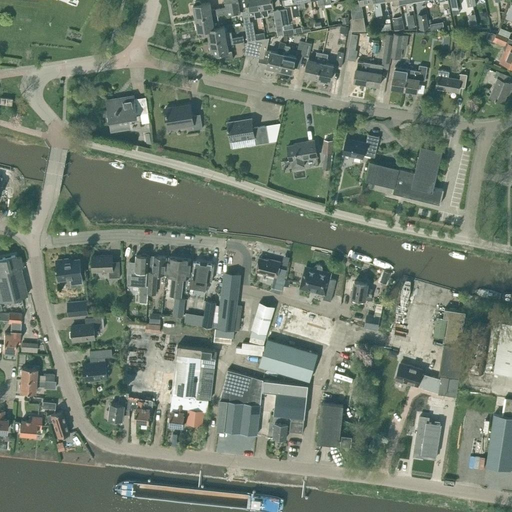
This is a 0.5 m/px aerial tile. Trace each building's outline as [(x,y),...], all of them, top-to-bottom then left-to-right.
[(196,17),(213,14),(227,12),(227,15),(234,14),(231,0),(224,0),(225,2),(225,6),(212,8),(210,2),(201,3),(201,2),(200,1),(195,2),(194,3),(194,4),(194,5),(196,17)] [(238,0),(231,0),(234,14),(240,13),(238,0)] [(256,16),(262,15),(259,0),(246,0),(248,9),(255,8),(256,16)] [(272,0),(259,0),(262,15),(268,14),(267,6),(274,5),(272,0)] [(299,8),(297,0),(283,0),(284,3),(291,2),(294,16),(300,15),(299,8)] [(297,0),(299,8),(305,7),(303,0),(297,0)] [(376,8),(374,0),(360,0),(361,3),(368,2),(369,9),(375,8),(376,8)] [(374,0),(376,8),(375,8),(376,15),(377,15),(383,14),(382,7),(380,0),(374,0)] [(450,0),(452,9),(459,8),(457,0),(450,0)] [(476,5),(474,0),(466,0),(468,6),(471,6),(473,5),(474,9),(477,9),(476,5)] [(351,5),(353,18),(353,19),(352,31),(366,30),(363,16),(361,4),(351,5)] [(280,9),(284,34),(285,35),(295,33),(293,24),(289,24),(286,8),(280,9)] [(273,10),(275,18),(278,35),(284,34),(280,9),(273,10)] [(248,41),(256,39),(253,21),(251,21),(249,10),(242,11),(248,41)] [(475,13),(469,15),(471,26),(477,24),(475,13)] [(215,27),(213,14),(196,17),(198,31),(208,29),(208,28),(215,27)] [(404,28),(403,18),(393,19),(395,30),(404,28)] [(419,22),(420,30),(429,28),(428,21),(419,22)] [(208,28),(208,29),(210,41),(232,37),(231,32),(226,33),(225,25),(215,27),(208,28)] [(347,34),(348,27),(341,26),(340,33),(347,34)] [(511,28),(502,26),(501,32),(511,35),(511,31),(511,28)] [(394,32),(394,35),(392,45),(393,45),(401,47),(403,34),(394,32)] [(496,34),(493,41),(494,41),(503,45),(503,47),(504,50),(499,62),(503,63),(511,66),(511,45),(506,43),(509,37),(497,32),(496,34)] [(348,59),(356,60),(357,50),(356,50),(358,34),(352,33),(348,59)] [(375,33),(374,44),(379,44),(380,39),(384,39),(385,35),(380,35),(380,34),(375,33)] [(387,36),(386,42),(383,60),(390,61),(392,45),(394,35),(387,34),(387,36)] [(243,35),(232,37),(210,41),(212,54),(214,54),(214,55),(234,59),(232,51),(229,51),(228,44),(239,42),(244,41),(244,40),(243,35)] [(275,68),(280,69),(285,45),(286,43),(280,41),(278,52),(266,49),(269,38),(266,38),(263,39),(259,57),(258,62),(268,64),(267,67),(268,67),(267,70),(274,71),(275,68)] [(260,39),(256,39),(248,41),(247,41),(247,43),(246,43),(254,45),(252,56),(258,57),(259,57),(263,39),(260,39)] [(296,53),(303,55),(306,42),(300,40),(296,53)] [(312,43),(306,42),(303,55),(309,56),(312,43)] [(254,45),(246,43),(244,54),(252,56),(254,45)] [(280,69),(293,72),(296,56),(289,54),(291,46),(285,45),(280,69)] [(308,59),(304,75),(317,78),(323,52),(317,51),(315,60),(308,59)] [(338,51),(336,65),(342,66),(344,52),(338,51)] [(317,78),(330,81),(334,64),(326,63),(328,54),(323,52),(317,78)] [(357,60),(354,81),(367,83),(370,62),(363,61),(357,60)] [(370,62),(367,83),(380,85),(383,64),(377,63),(370,62)] [(486,64),(483,69),(489,72),(492,67),(486,64)] [(408,68),(404,89),(418,91),(419,79),(425,80),(427,66),(419,65),(419,70),(415,69),(415,70),(408,68)] [(395,66),(391,87),(404,89),(408,68),(401,67),(395,66)] [(439,69),(436,88),(458,91),(459,86),(465,87),(467,74),(461,73),(460,79),(448,77),(449,71),(439,69)] [(508,95),(510,90),(511,86),(511,83),(508,82),(510,76),(496,71),(494,76),(497,77),(490,96),(504,102),(507,94),(508,95)] [(134,95),(107,100),(110,121),(112,121),(114,129),(128,127),(127,119),(137,117),(137,114),(149,112),(146,97),(134,99),(134,95)] [(192,115),(191,104),(165,108),(168,127),(193,123),(194,129),(203,128),(201,113),(192,115)] [(267,125),(253,127),(252,118),(228,122),(231,140),(255,136),(256,144),(263,142),(262,138),(268,137),(267,125)] [(366,143),(346,138),(343,153),(363,157),(364,154),(375,157),(380,136),(368,134),(366,143)] [(294,143),(294,145),(288,146),(290,161),(291,160),(293,168),(300,167),(305,166),(304,158),(317,156),(315,139),(294,143)] [(434,186),(442,150),(422,145),(415,172),(370,162),(366,180),(394,186),(392,193),(440,204),(444,189),(434,186)] [(324,160),(323,168),(330,169),(331,161),(332,152),(329,151),(325,151),(324,160)] [(128,282),(128,284),(140,285),(141,285),(140,303),(147,303),(148,293),(148,286),(146,286),(148,265),(150,265),(154,265),(154,256),(151,255),(149,255),(147,255),(146,253),(143,253),(142,254),(136,254),(136,261),(129,261),(128,282)] [(15,257),(15,255),(0,258),(0,300),(27,294),(20,267),(22,267),(20,256),(15,257)] [(109,277),(120,277),(120,261),(113,261),(112,255),(92,256),(93,270),(109,270),(109,277)] [(148,286),(148,293),(157,294),(158,277),(159,277),(159,273),(165,274),(166,256),(154,255),(154,256),(154,265),(153,273),(150,272),(149,272),(148,286)] [(83,284),(80,260),(80,258),(71,259),(71,257),(56,259),(59,281),(70,279),(71,286),(83,284)] [(169,296),(176,297),(180,258),(169,257),(167,274),(172,275),(169,296)] [(256,271),(275,276),(272,287),(282,290),(287,269),(279,268),(281,261),(273,259),(272,260),(259,257),(256,271)] [(191,259),(180,258),(176,297),(181,297),(183,276),(189,277),(191,259)] [(191,277),(189,288),(194,288),(206,290),(208,279),(212,280),(214,264),(212,264),(213,262),(196,260),(196,262),(193,261),(191,277)] [(299,288),(324,294),(323,299),(331,301),(336,279),(331,278),(332,272),(322,270),(322,267),(321,265),(319,264),(317,264),(315,265),(314,268),(305,265),(299,288)] [(386,284),(390,272),(384,270),(380,282),(386,284)] [(224,278),(218,328),(234,330),(240,280),(224,278)] [(373,289),(367,288),(368,283),(355,281),(354,290),(352,290),(351,295),(353,296),(352,297),(371,300),(373,289)] [(175,297),(173,315),(183,316),(185,298),(175,297)] [(87,300),(68,302),(69,315),(88,313),(87,300)] [(216,302),(206,301),(202,326),(212,327),(216,302)] [(260,302),(251,329),(267,334),(275,306),(260,302)] [(375,310),(375,313),(379,314),(381,314),(383,304),(382,303),(377,302),(375,310)] [(337,320),(282,303),(274,328),(275,329),(274,333),(285,337),(286,332),(329,345),(337,320)] [(448,318),(445,343),(444,343),(439,373),(459,376),(464,346),(460,345),(463,328),(466,328),(467,324),(464,324),(466,311),(445,308),(444,317),(448,318)] [(20,341),(21,320),(22,312),(9,311),(8,322),(12,322),(11,333),(5,333),(3,350),(15,351),(16,341),(20,341)] [(161,313),(150,312),(150,322),(160,323),(161,313)] [(367,314),(364,327),(378,329),(380,316),(367,314)] [(85,318),(86,324),(72,325),(72,326),(73,336),(73,340),(88,339),(95,338),(94,328),(104,327),(103,316),(85,318)] [(496,329),(500,330),(495,370),(511,372),(511,321),(502,320),(502,322),(497,321),(496,329)] [(463,371),(483,374),(490,324),(472,321),(463,371)] [(145,332),(160,333),(161,324),(146,323),(145,332)] [(218,328),(214,327),(213,336),(233,338),(234,330),(218,328)] [(177,353),(178,346),(176,345),(169,344),(170,335),(130,330),(124,377),(123,390),(120,392),(120,393),(128,394),(129,397),(152,400),(152,399),(153,392),(172,394),(177,353)] [(260,365),(310,380),(318,353),(268,338),(260,365)] [(23,349),(39,350),(40,341),(23,340),(23,349)] [(178,346),(177,353),(216,357),(217,350),(213,350),(178,346)] [(112,356),(112,348),(90,350),(91,358),(93,358),(93,363),(84,364),(85,380),(107,378),(106,362),(105,362),(105,357),(112,356)] [(172,398),(171,404),(185,406),(184,415),(185,415),(188,415),(189,409),(204,411),(207,412),(208,400),(208,399),(211,399),(211,398),(215,366),(216,357),(177,353),(172,394),(172,398)] [(398,372),(396,379),(404,381),(417,385),(418,383),(423,385),(423,387),(438,392),(440,379),(421,373),(423,368),(401,362),(398,372)] [(22,367),(21,379),(44,380),(53,381),(53,373),(43,373),(43,375),(36,374),(36,368),(22,367)] [(237,371),(228,369),(220,399),(217,430),(224,430),(224,431),(257,434),(260,412),(262,390),(264,379),(237,371)] [(44,380),(21,379),(20,391),(35,392),(36,384),(37,384),(37,386),(43,386),(43,387),(54,388),(55,381),(53,381),(44,380)] [(263,390),(262,390),(260,412),(274,414),(273,422),(275,422),(273,436),(286,438),(287,429),(290,429),(290,431),(303,432),(307,396),(308,385),(284,382),(274,381),(264,380),(263,390)] [(511,396),(511,386),(493,385),(492,395),(511,396)] [(122,419),(123,414),(129,414),(129,397),(128,394),(120,393),(120,396),(119,403),(111,403),(110,410),(107,409),(107,416),(110,416),(110,418),(112,418),(111,419),(116,419),(116,418),(122,419)] [(424,394),(422,406),(436,408),(437,398),(424,394)] [(495,412),(486,465),(511,469),(511,468),(511,398),(497,396),(495,412)] [(151,411),(152,411),(153,399),(152,399),(152,400),(129,397),(129,414),(130,415),(129,409),(136,410),(135,421),(142,421),(142,424),(148,424),(148,422),(149,422),(151,411)] [(447,401),(445,416),(453,417),(455,404),(447,401)] [(322,402),(321,412),(317,442),(339,444),(342,420),(343,409),(344,405),(344,404),(322,402)] [(183,426),(185,415),(184,415),(185,406),(171,404),(171,410),(172,410),(171,412),(170,412),(169,424),(183,426)] [(188,415),(187,423),(202,424),(204,411),(189,409),(188,415)] [(57,436),(69,433),(64,417),(63,418),(60,411),(47,415),(49,422),(52,421),(57,436)] [(40,428),(41,417),(29,416),(29,420),(21,420),(21,422),(20,422),(19,433),(35,434),(35,428),(40,428)] [(420,416),(415,450),(422,451),(421,456),(424,456),(435,458),(440,424),(437,424),(428,422),(428,417),(420,416)] [(342,435),(341,444),(351,446),(352,436),(342,435)] [(58,451),(64,449),(62,441),(56,443),(58,451)]
